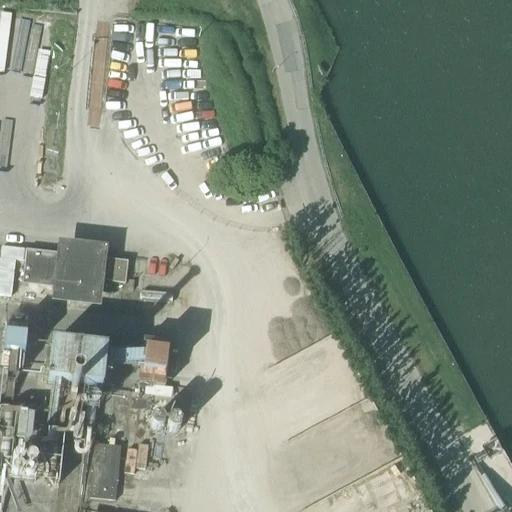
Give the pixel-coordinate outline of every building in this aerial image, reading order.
[(93,297),(97,295),(108,296),(110,285),(124,287),(127,264),(97,260),(98,255),(64,251),(63,256),(1,249),(0,254),(0,297),(10,298),(14,263),(24,264),(21,286),(59,291),(58,299),(93,303),(93,297)] [(2,357),(23,359),(24,340),(3,338),(2,357)] [(46,385),(100,392),(105,352),(51,345),(46,385)] [(140,376),(163,379),(166,356),(143,353),(140,376)] [(122,397),(121,402),(118,423),(138,425),(137,430),(143,431),(146,405),(148,405),(149,401),(122,397)] [(57,414),(64,414),(61,446),(72,448),(73,441),(80,442),(80,433),(74,433),(77,401),(65,400),(65,406),(57,405),(57,414)] [(88,501),(114,503),(120,449),(94,447),(88,501)]
